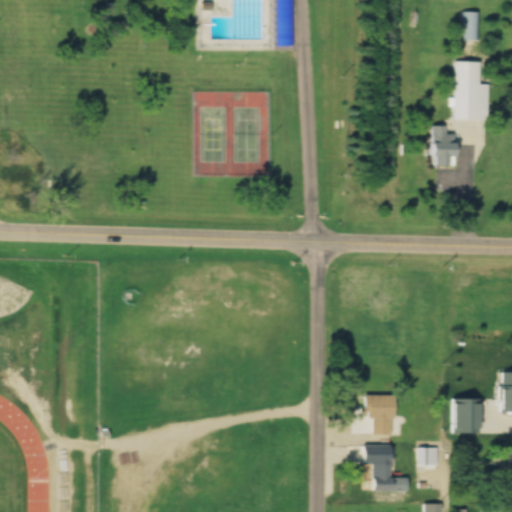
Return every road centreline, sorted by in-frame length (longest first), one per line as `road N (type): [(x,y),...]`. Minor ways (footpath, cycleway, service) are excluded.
road 1 (residential): [(331,511),(323,205),(302,0)]
road 2 (tertiary): [(511,253),(0,237)]
